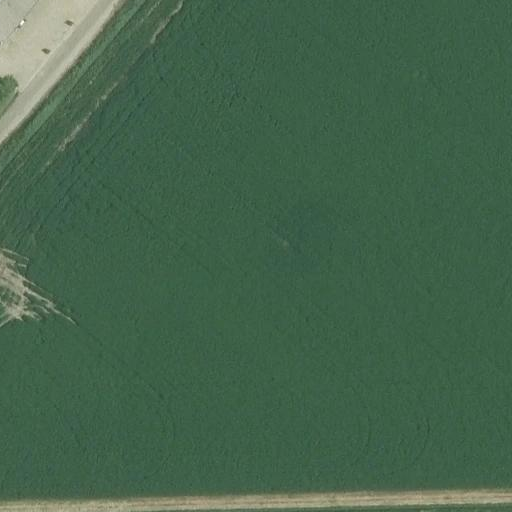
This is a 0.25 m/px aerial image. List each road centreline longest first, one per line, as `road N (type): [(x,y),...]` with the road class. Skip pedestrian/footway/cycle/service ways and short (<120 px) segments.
road 1 (track): [(511,494),(0,506)]
road 2 (unclassified): [(0,133),(111,0)]
